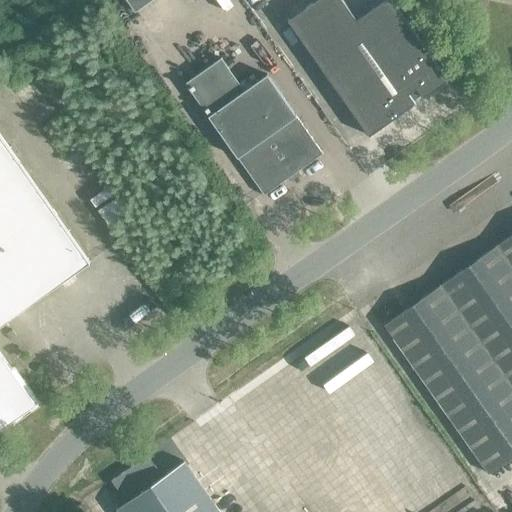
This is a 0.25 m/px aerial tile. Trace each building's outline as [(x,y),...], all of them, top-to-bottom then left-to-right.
[(151,0),(126,0),(135,12),(151,0)] [(423,97),(447,80),(390,0),(385,0),(356,21),(341,0),(316,0),(288,20),(369,136),(415,103),(413,101),(421,95),(423,97)] [(221,58),(185,83),(264,195),(322,153),(267,74),(244,91),(221,58)] [(0,354),(0,325),(90,262),(0,134),(0,428),(12,421),(14,424),(41,405),(14,367),(11,369),(0,354)] [(511,235),(498,245),(511,264),(511,235)] [(511,264),(498,245),(444,283),(511,379),(511,264)] [(511,457),(511,379),(444,283),(384,325),(489,474),(511,457)] [(147,456),(111,481),(126,502),(117,508),(120,511),(219,511),(184,462),(159,479),(154,471),(156,469),(147,456)]
